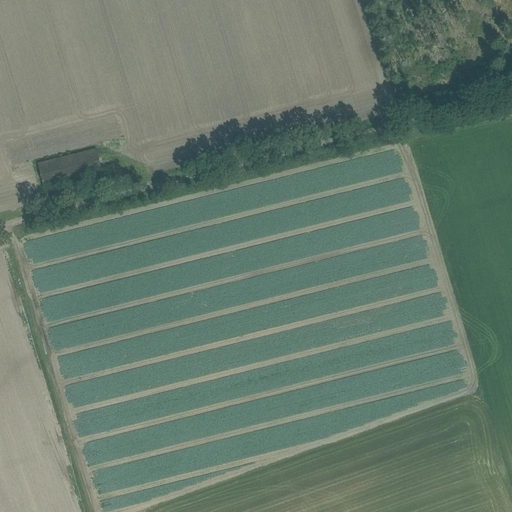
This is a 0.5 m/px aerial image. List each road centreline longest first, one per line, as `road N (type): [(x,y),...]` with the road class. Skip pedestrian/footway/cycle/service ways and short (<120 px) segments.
road 1 (track): [(0,226),(511,90)]
road 2 (track): [(16,222),(93,511)]
